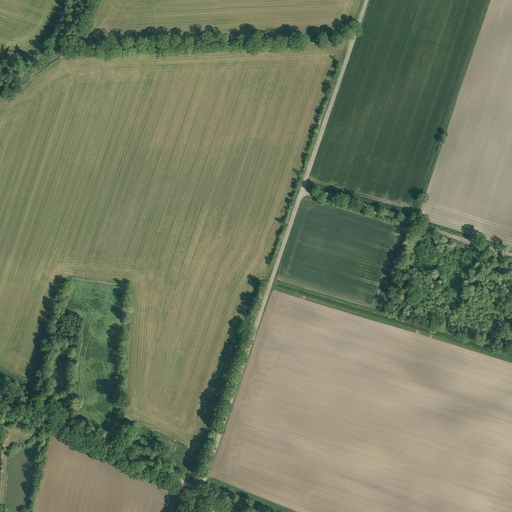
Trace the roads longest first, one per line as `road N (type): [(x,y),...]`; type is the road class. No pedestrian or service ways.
road 1 (unclassified): [(366,0),(199,489)]
road 2 (unclassified): [(199,489),(0,393)]
